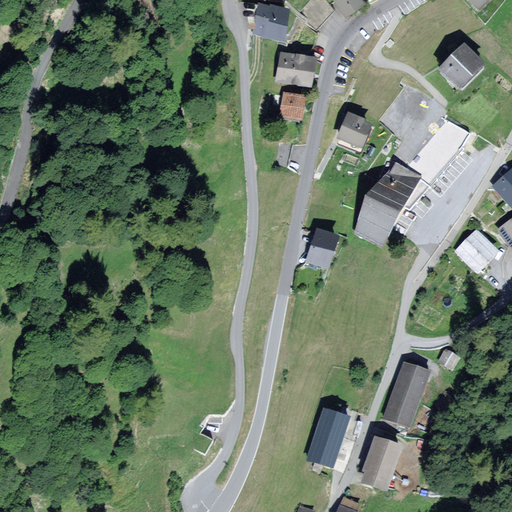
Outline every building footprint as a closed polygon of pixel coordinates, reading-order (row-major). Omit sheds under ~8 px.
[(334,0),(332,2),(344,18),(364,4),(361,0),(334,0)] [(493,0),(462,0),(477,15),(493,0)] [(288,9),(259,4),(253,33),(283,38),(288,9)] [(464,43),(437,69),(459,92),(486,65),(464,43)] [(281,56),(274,85),(311,93),(317,64),(281,56)] [(275,119),(301,125),(306,100),(281,94),(275,119)] [(362,155),(372,129),(347,120),(337,145),(362,155)] [(351,234),(383,253),(406,209),(430,186),(461,149),(470,133),(446,121),(400,170),(388,163),(363,197),(351,234)] [(511,171),(490,190),(510,213),(511,210),(511,171)] [(511,220),(495,233),(511,255),(511,220)] [(476,233),(453,254),(475,278),(498,257),(476,233)] [(336,242),(318,236),(309,263),(327,269),(336,242)] [(459,361),(445,352),(435,365),(450,375),(459,361)] [(381,424),(409,434),(430,377),(402,367),(381,424)] [(324,411),(304,464),(331,474),(351,421),(324,411)] [(387,497),(402,452),(373,442),(358,487),(387,497)]
